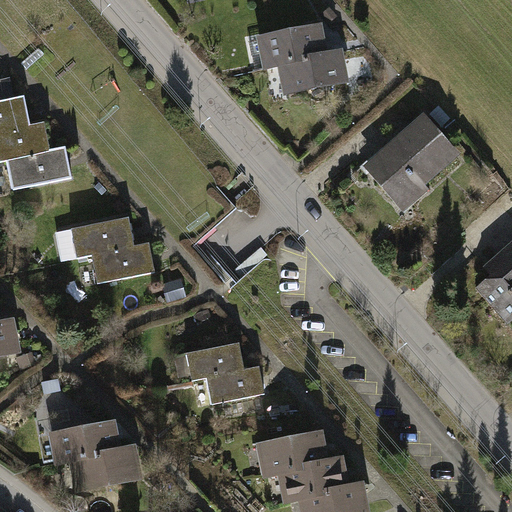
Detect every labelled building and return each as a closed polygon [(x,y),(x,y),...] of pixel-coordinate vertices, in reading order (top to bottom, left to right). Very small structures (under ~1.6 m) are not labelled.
[(321,25),(254,38),(261,73),(277,70),(283,98),(349,85),(342,50),(327,53),(321,25)] [(22,98),(0,102),(0,163),(5,163),(11,192),(71,179),(65,148),(48,151),(43,124),(28,127),(22,98)] [(453,121),(440,106),(430,115),(443,130),(453,121)] [(460,156),(423,115),(363,168),(404,213),(430,190),(426,186),(460,156)] [(127,219),(69,231),(75,261),(91,257),(97,285),(153,274),(148,245),(133,248),(127,219)] [(511,242),(482,269),(489,277),(475,290),(507,327),(511,322),(511,242)] [(0,357),(18,354),(11,320),(0,322),(0,357)] [(239,346),(185,356),(190,384),(205,381),(210,407),(264,397),(259,370),(244,373),(239,346)] [(112,422),(49,435),(56,469),(71,466),(77,493),(139,480),(133,446),(118,449),(112,422)] [(322,435),(257,448),(263,484),(280,480),(285,505),(301,502),(303,511),(366,511),(361,484),(347,486),(342,459),(327,462),(322,435)]
